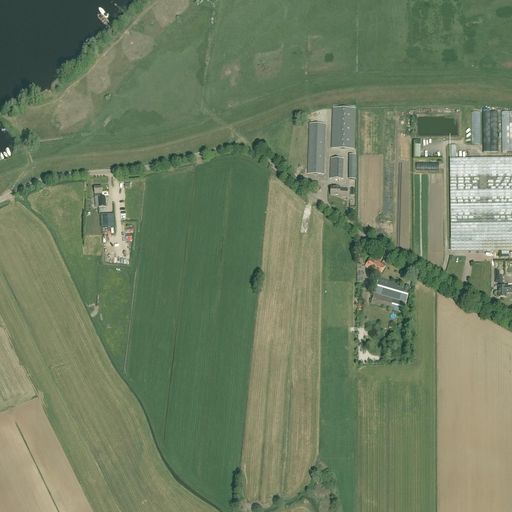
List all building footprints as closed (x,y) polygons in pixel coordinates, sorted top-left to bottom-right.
[(354,149),(355,118),(356,109),(333,108),(331,149),(354,149)] [(480,113),(472,113),(472,146),(480,146),(480,113)] [(498,113),(483,113),(483,154),(499,154),(498,113)] [(511,114),(502,114),(502,154),(511,153),(511,114)] [(323,175),(325,125),(309,124),(308,174),(323,175)] [(511,251),(511,158),(456,159),(456,146),(451,146),(451,159),(450,159),(451,252),(511,251)] [(342,171),(342,156),(331,156),(331,180),(340,181),(341,171),(342,171)] [(102,187),(94,188),(95,198),(98,197),(98,207),(106,207),(106,197),(103,197),(102,187)] [(347,198),(348,190),(340,190),(340,188),(331,188),(330,196),(339,196),(339,197),(347,198)] [(114,214),(102,215),(102,228),(114,227),(114,214)] [(380,276),(385,267),(388,263),(384,260),(381,264),(371,258),(365,266),(380,276)] [(406,304),(410,288),(378,279),(372,304),(406,314),(409,305),(406,304)] [(511,293),(511,290),(511,286),(506,286),(504,286),(503,282),(503,280),(501,280),(501,284),(499,284),(499,286),(498,286),(499,297),(506,297),(506,293),(511,293)]
